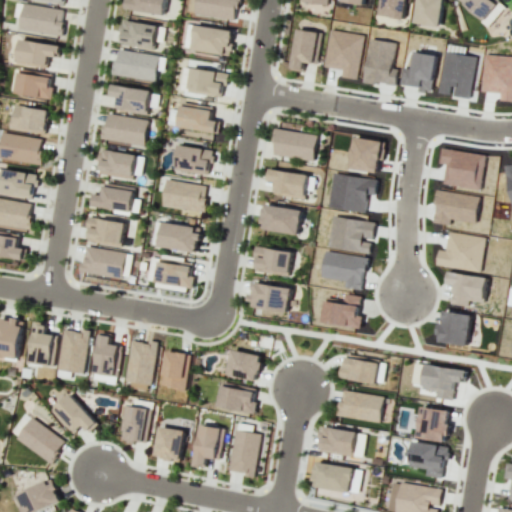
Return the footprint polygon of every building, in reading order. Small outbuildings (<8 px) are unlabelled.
[(126,0),(125,9),(164,14),(165,0),(126,0)] [(195,0),(194,14),(236,19),(238,0),(195,0)] [(381,0),(379,15),(403,20),(406,0),(381,0)] [(439,27),(443,0),(417,0),(414,22),(439,27)] [(459,0),(487,25),(504,7),(496,0),(459,0)] [(19,29),(61,35),(65,9),(23,3),(19,29)] [(153,49),(158,26),(123,19),(121,28),(123,29),(121,43),(153,49)] [(195,24),(191,49),(230,56),(234,31),(195,24)] [(303,71),(304,62),(317,64),(322,33),(297,29),(291,69),(303,71)] [(47,68),(49,56),(59,57),(61,44),(19,39),(16,64),(47,68)] [(228,71),(190,68),(188,92),(221,95),(222,85),(227,85),(228,71)] [(52,74),(18,69),(15,93),(52,98),(54,86),(51,86),(52,74)] [(112,84),(110,95),(118,97),(116,108),(147,114),(149,106),(157,108),(159,93),(112,84)] [(213,107),(182,101),(177,126),(218,134),(220,121),(210,119),(213,107)] [(10,128),(46,134),(49,110),(14,104),(10,128)] [(149,120),(107,112),(101,142),(128,147),(128,143),(144,146),(149,120)] [(272,154),(314,161),(318,135),(276,128),(272,154)] [(0,159),(40,163),(43,137),(1,133),(0,144),(0,159)] [(212,163),(214,151),(179,144),(174,169),(208,175),(210,162),(212,163)] [(99,173),(141,178),(143,155),(101,150),(99,173)] [(304,199),(309,175),(270,168),(268,180),(276,181),(274,194),(304,199)] [(0,182),(0,193),(32,197),(34,184),(36,184),(37,174),(2,169),(0,182)] [(162,204),(204,212),(208,186),(166,178),(162,204)] [(94,193),(92,205),(130,212),(135,188),(104,182),(102,195),(94,193)] [(33,204),(0,197),(0,224),(29,229),(33,204)] [(298,235),(302,210),(265,203),(260,228),(298,235)] [(121,246),(125,222),(90,217),(86,241),(121,246)] [(201,227),(163,222),(159,247),(197,252),(201,227)] [(0,255),(24,259),(26,248),(18,246),(20,234),(0,230),(0,255)] [(80,271),(122,279),(126,253),(85,245),(80,271)] [(254,271),(289,275),(292,250),(257,246),(254,271)] [(288,312),(291,288),(253,282),(249,306),(288,312)] [(25,321),(0,316),(0,317),(0,356),(18,359),(25,321)] [(58,335),(46,333),(47,323),(35,321),(29,363),(53,366),(58,335)] [(59,370),(84,373),(89,331),(63,328),(59,370)] [(227,375),(257,381),(262,356),(233,349),(227,375)] [(162,386),(186,388),(190,353),(165,351),(162,386)] [(339,377),(383,384),(386,362),(346,356),(345,367),(341,366),(339,377)] [(422,389),(437,391),(436,398),(453,400),(455,381),(465,382),(467,369),(425,364),(422,389)] [(218,406),(255,413),(257,400),(254,399),(256,388),(222,382),(218,406)] [(380,422),(384,396),(342,390),(338,416),(380,422)] [(83,425),(89,431),(97,422),(70,394),(52,411),(73,433),(83,425)] [(122,440),(147,442),(151,408),(126,405),(122,440)] [(418,438),(447,441),(450,410),(421,407),(418,438)] [(52,462),(66,440),(30,418),(17,440),(52,462)] [(225,427),(200,424),(194,465),(205,467),(207,457),(220,459),(225,427)] [(320,450),(361,458),(364,445),(355,444),(357,431),(320,425),(319,436),(322,436),(320,450)] [(155,457),(180,461),(185,430),(160,426),(155,457)] [(442,477),(444,459),(449,459),(450,445),(412,442),(410,467),(426,468),(426,476),(442,477)] [(362,468),(315,462),(312,486),(359,492),(362,468)] [(23,511),(33,511),(62,501),(53,479),(16,494),(23,511)] [(440,510),(441,485),(391,483),(390,509),(440,510)]
